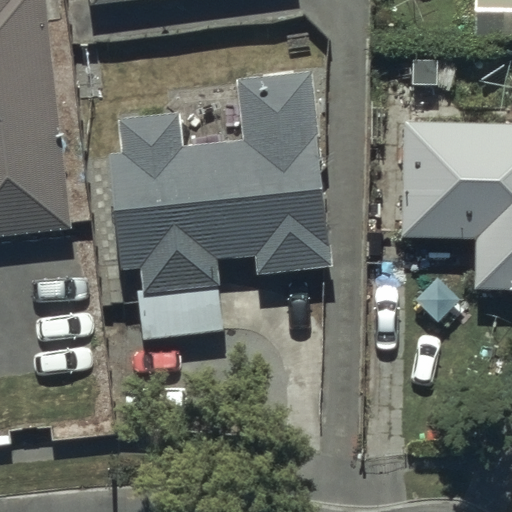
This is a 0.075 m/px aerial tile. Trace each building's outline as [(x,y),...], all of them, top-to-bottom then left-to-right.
[(0,0),(0,251),(71,243),(41,0),(0,0)] [(88,0),(90,14),(206,0),(88,0)] [(511,0),(474,0),(473,49),(511,50),(511,0)] [(178,129),(118,135),(121,165),(105,166),(116,283),(132,282),(138,352),(221,344),(215,275),(254,271),(256,288),(329,281),(311,87),(235,94),(240,155),(181,160),(178,129)] [(511,138),(405,138),(404,253),(474,254),(473,306),(511,306),(511,138)]
